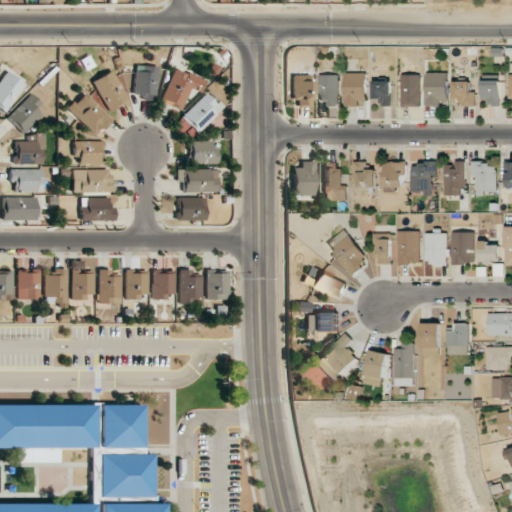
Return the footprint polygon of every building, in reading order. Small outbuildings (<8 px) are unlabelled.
[(133,93),(141,94),(141,98),(155,99),(156,66),(134,66),(133,93)] [(159,101),(180,110),(190,88),(200,92),(204,81),(174,68),(159,101)] [(91,82),(107,111),(128,100),(111,70),(91,82)] [(0,79),(0,110),(3,113),(24,85),(6,72),(0,79)] [(345,106),(366,106),(366,73),(345,72),(345,106)] [(448,101),(448,73),(427,72),(426,106),(440,106),(440,100),(448,101)] [(338,74),(319,75),(320,104),(339,104),(338,74)] [(311,75),(292,75),(293,106),(312,106),(311,75)] [(402,107),(421,107),(421,75),(401,75),(402,107)] [(374,99),(382,98),(382,106),(392,106),(391,80),(373,81),(374,99)] [(483,105),(500,106),(501,80),(484,80),(483,105)] [(454,99),(461,99),(461,106),(476,106),(475,91),(471,91),(471,81),(453,81),(454,99)] [(206,92),(178,119),(193,135),(222,109),(206,92)] [(68,110),(95,135),(111,119),(84,94),(68,110)] [(6,117),(21,134),(44,112),(28,95),(6,117)] [(13,164),(43,164),(44,134),(26,133),(26,141),(14,141),(13,164)] [(100,140),(74,141),(75,164),(101,163),(100,140)] [(216,163),(216,148),(210,148),(210,141),(188,141),(189,164),(216,163)] [(292,168),(291,195),(313,196),(314,162),(299,161),(299,168),(292,168)] [(376,169),(366,169),(366,161),(354,161),(354,176),(358,176),(358,187),(376,187),(376,169)] [(404,162),(384,162),(385,190),(405,190),(404,162)] [(472,176),(475,176),(476,194),(497,193),(497,162),(472,163),(472,176)] [(324,201),(347,200),(347,185),(341,185),(340,163),(323,163),(324,201)] [(436,175),(437,163),(412,163),(411,191),(424,192),(424,195),(433,195),(433,175),(436,175)] [(465,163),(445,163),(445,195),(465,196),(465,163)] [(14,192),(42,192),(43,169),(9,169),(9,182),(14,182),(14,192)] [(71,192),(110,192),(110,169),(71,170),(71,192)] [(182,192),(216,192),(216,171),(176,170),(176,181),(182,182),(182,192)] [(35,220),(35,197),(0,196),(0,200),(0,220),(35,220)] [(79,220),(113,220),(113,206),(106,206),(106,197),(79,198),(79,220)] [(178,220),(204,220),(204,197),(177,198),(178,220)] [(420,231),(399,231),(399,264),(420,264),(420,231)] [(453,264),(476,263),(475,231),(453,232),(453,264)] [(448,265),(448,232),(426,232),(426,265),(448,265)] [(375,233),(376,264),(396,263),(396,233),(375,233)] [(349,235),(331,249),(352,275),(370,261),(349,235)] [(500,261),(500,241),(480,242),(480,261),(500,261)] [(69,261),(70,299),(85,299),(85,293),(93,293),(92,271),(82,272),(82,261),(69,261)] [(119,304),(119,276),(110,276),(110,270),(97,269),(96,304),(119,304)] [(177,304),(200,305),(200,274),(191,274),(191,269),(178,269),(177,304)] [(16,299),(39,299),(38,270),(16,270),(16,299)] [(173,293),(173,270),(150,271),(151,300),(166,299),(166,294),(173,293)] [(43,297),(50,297),(50,303),(65,303),(66,271),(43,271),(43,297)] [(146,294),(146,271),(124,271),(124,300),(139,300),(139,294),(146,294)] [(227,300),(227,271),(204,271),(205,300),(227,300)] [(340,299),(346,281),(316,271),(310,288),(340,299)] [(511,312),(488,313),(489,336),(511,335),(511,312)] [(306,332),(338,331),(338,313),(306,314),(306,332)] [(441,323),(422,323),(422,351),(441,351),(441,323)] [(470,325),(448,324),(447,354),(470,355),(470,325)] [(352,340),(346,333),(315,362),(333,381),(357,358),(345,346),(352,340)] [(395,386),(415,385),(414,343),(402,343),(402,349),(394,349),(395,386)] [(511,346),(487,346),(487,369),(511,370),(511,356),(511,346)] [(388,353),(369,350),(364,383),(383,386),(388,353)] [(511,377),(492,377),(493,399),(511,398),(511,377)] [(151,454),(142,454),(142,448),(97,449),(97,403),(91,403),(91,497),(151,497),(151,454)] [(140,404),(98,405),(99,448),(141,447),(140,404)] [(0,405),(0,448),(91,448),(90,405),(0,405)] [(501,436),(511,433),(511,409),(497,412),(501,436)] [(91,511),(91,503),(0,503),(0,511),(91,511)]
